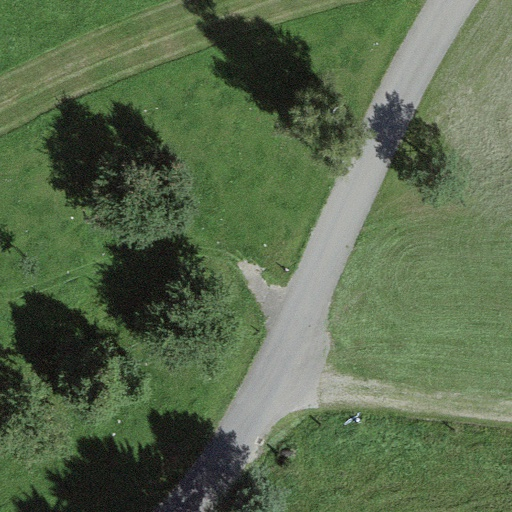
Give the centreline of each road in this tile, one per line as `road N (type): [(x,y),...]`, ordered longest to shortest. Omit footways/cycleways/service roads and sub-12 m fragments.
road 1 (residential): [(456,0),(420,54),(278,374),(215,468),(163,511)]
road 2 (track): [(278,374),(511,403)]
